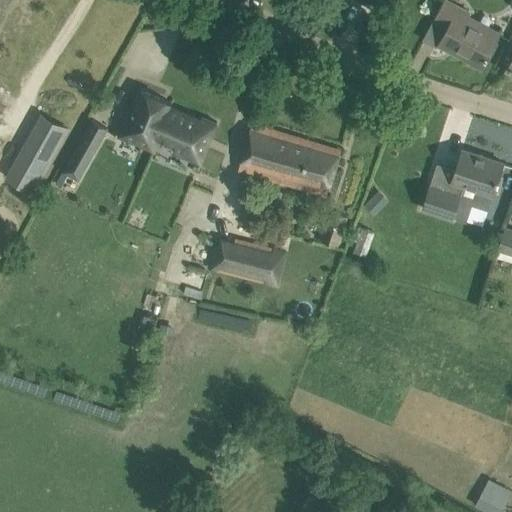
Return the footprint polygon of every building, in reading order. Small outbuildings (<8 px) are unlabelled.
[(440,41),(481,63),(478,69),(479,69),(498,34),(466,16),(469,11),(449,0),(443,0),(434,19),(448,26),(440,41)] [(171,102),(142,89),(134,108),(131,107),(120,133),(155,148),(160,135),(173,107),(169,105),(171,102)] [(173,107),(160,135),(177,143),(174,150),(200,161),(216,122),(202,116),(200,118),(173,107)] [(93,118),(78,145),(92,153),(107,127),(93,118)] [(65,135),(39,120),(16,161),(41,176),(65,135)] [(238,168),(297,186),(296,188),(326,197),(341,149),(252,123),(238,168)] [(456,169),(452,180),(464,184),(493,193),(504,162),(462,148),(456,169)] [(430,184),(423,207),(453,217),(454,215),(461,194),(430,184)] [(371,197),(364,204),(374,214),(381,207),(371,197)] [(319,239),(338,245),(347,216),(332,212),(329,222),(325,220),(319,239)] [(497,249),(511,253),(511,231),(504,229),(497,249)] [(214,244),(208,266),(277,285),(286,251),(236,237),(235,241),(221,237),(219,246),(214,244)] [(480,494),(475,504),(490,511),(500,511),(503,508),(491,502),(498,488),(486,482),(485,485),(480,494)]
